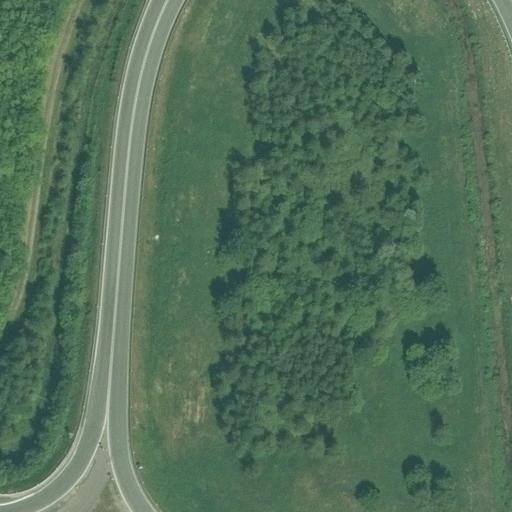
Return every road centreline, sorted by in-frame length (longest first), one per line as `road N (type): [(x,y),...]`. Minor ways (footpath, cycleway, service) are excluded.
road 1 (track): [(80,0),(55,82),(20,305),(0,346)]
road 2 (motorway): [(112,350),(133,105),(169,0)]
road 3 (motorway): [(112,350),(77,475),(31,511)]
road 4 (motorway): [(135,511),(119,468),(112,350)]
